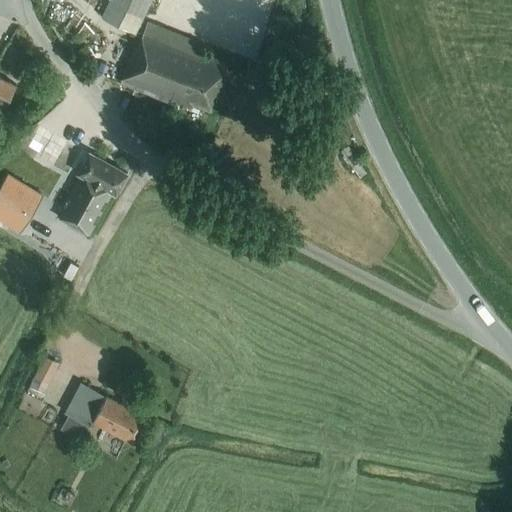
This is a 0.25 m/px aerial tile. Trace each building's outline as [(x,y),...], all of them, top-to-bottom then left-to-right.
[(110,0),(102,17),(135,33),(151,0),(110,0)] [(74,39),(87,23),(74,13),(61,29),(74,39)] [(137,47),(135,46),(123,75),(119,73),(117,78),(121,80),(120,83),(190,111),(192,107),(193,104),(210,111),(230,64),(210,57),(208,61),(201,58),(206,46),(147,22),(142,34),(137,47)] [(16,85),(0,77),(0,114),(1,115),(4,108),(5,109),(16,85)] [(53,129),(42,122),(35,135),(46,141),(53,129)] [(90,233),(109,200),(111,201),(128,173),(90,152),(78,173),(80,174),(58,213),(72,221),(70,223),(90,233)] [(7,174),(0,186),(0,216),(20,229),(41,195),(7,174)] [(44,356),(30,385),(44,392),(58,363),(44,356)] [(134,443),(149,416),(122,402),(122,404),(106,395),(105,396),(81,382),(65,413),(90,425),(92,421),(134,443)]
